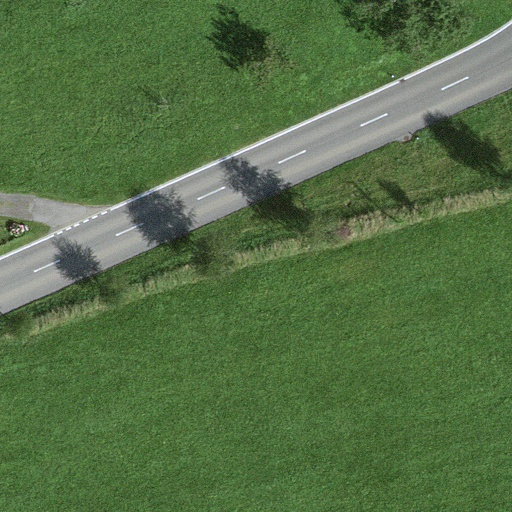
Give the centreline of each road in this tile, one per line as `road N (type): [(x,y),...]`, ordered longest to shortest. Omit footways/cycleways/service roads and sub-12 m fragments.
road 1 (tertiary): [(0,287),(511,57)]
road 2 (track): [(0,205),(56,213),(117,236)]
